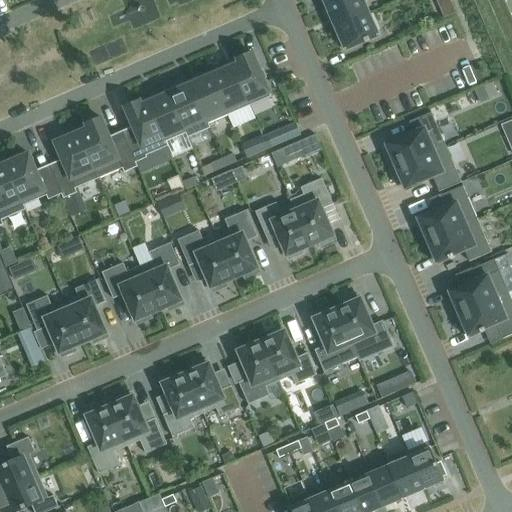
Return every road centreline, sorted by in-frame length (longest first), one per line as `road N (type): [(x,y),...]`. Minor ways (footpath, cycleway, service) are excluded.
road 1 (residential): [(0,422),(391,253)]
road 2 (residential): [(0,129),(286,8)]
road 3 (residential): [(391,253),(502,511)]
road 4 (residential): [(286,8),(391,253)]
